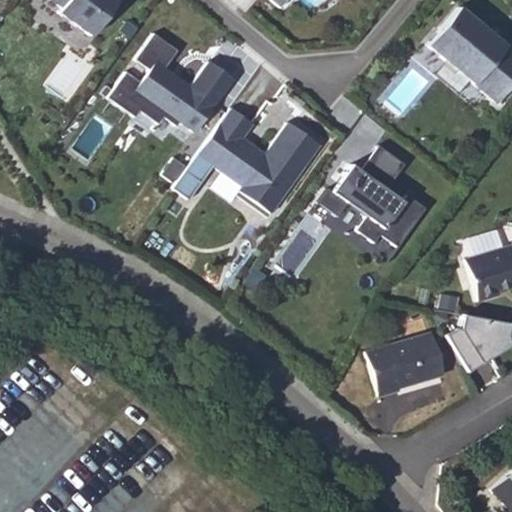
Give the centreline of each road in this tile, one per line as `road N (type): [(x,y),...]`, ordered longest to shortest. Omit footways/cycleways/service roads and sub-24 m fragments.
road 1 (residential): [(0,215),(124,275),(312,409)]
road 2 (residential): [(209,0),(290,65),(317,71),(350,64),(411,0)]
road 3 (residential): [(379,483),(511,397)]
